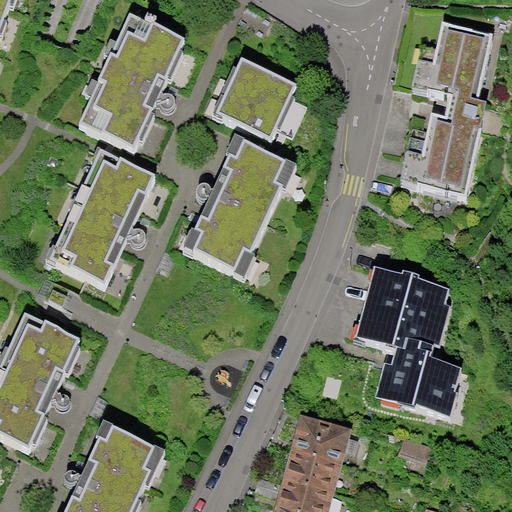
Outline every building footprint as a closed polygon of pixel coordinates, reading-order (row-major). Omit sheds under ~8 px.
[(0,0),(0,51),(20,0),(0,0)] [(189,46),(132,21),(84,134),(138,157),(189,46)] [(487,45),(450,36),(441,74),(422,70),(416,96),(453,104),(449,123),(434,120),(425,161),(408,157),(401,189),(467,204),(488,112),(473,109),(487,45)] [(301,91),(244,67),(219,125),(275,150),(301,91)] [(295,173),(237,145),(187,257),(246,284),(295,173)] [(160,183),(103,158),(53,271),(108,294),(160,183)] [(450,298),(375,278),(360,335),(402,347),(396,368),(385,365),(374,405),(458,428),(470,382),(430,371),(450,298)] [(84,346),(29,321),(0,384),(0,444),(33,459),(49,423),(42,420),(61,377),(70,381),(84,346)] [(331,511),(352,434),(304,421),(280,511),(331,511)] [(142,511),(165,458),(108,431),(71,511),(142,511)]
